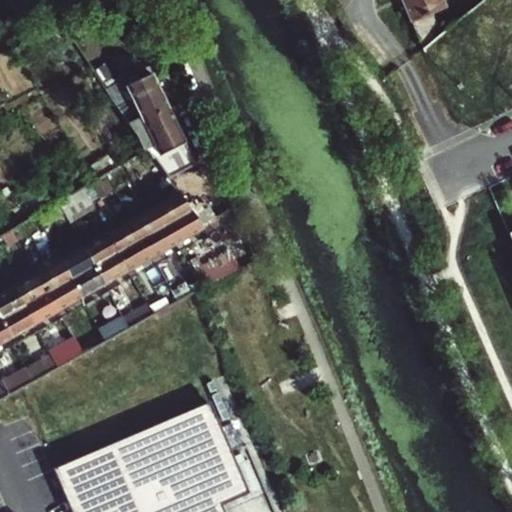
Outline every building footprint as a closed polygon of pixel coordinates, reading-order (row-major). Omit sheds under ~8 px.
[(401,0),(423,51),(426,49),(443,35),(433,12),(446,6),(443,0),(401,0)] [(58,21),(66,32),(81,22),(73,11),(58,21)] [(125,86),(140,118),(141,120),(167,108),(151,74),(125,86)] [(109,84),(104,87),(112,99),(117,95),(109,84)] [(123,98),(114,102),(129,123),(134,120),(123,98)] [(134,120),(129,123),(148,150),(169,181),(194,165),(167,108),(141,120),(140,118),(134,120)] [(126,181),(118,167),(105,175),(112,189),(126,181)] [(112,189),(105,175),(82,189),(87,198),(89,202),(112,189)] [(164,225),(190,211),(171,184),(161,190),(167,199),(154,206),(164,225)] [(64,212),(87,198),(82,189),(58,202),(64,212)] [(44,224),(64,212),(58,202),(38,214),(44,224)] [(140,239),(164,225),(154,206),(130,220),(140,239)] [(202,228),(200,225),(190,211),(164,225),(174,244),(202,228)] [(118,251),(140,239),(130,220),(107,233),(118,251)] [(151,257),(174,244),(164,225),(140,239),(151,257)] [(0,249),(17,239),(11,230),(0,236),(0,249)] [(94,265),(117,251),(118,251),(107,233),(83,247),(94,265)] [(128,270),(151,257),(140,239),(118,251),(117,251),(128,270)] [(70,278),(94,265),(83,247),(60,260),(70,278)] [(128,270),(117,251),(94,265),(104,283),(128,270)] [(192,256),(184,260),(200,288),(234,269),(224,253),(199,267),(192,256)] [(70,278),(60,260),(36,274),(46,292),(70,278)] [(81,296),(104,283),(94,265),(70,278),(81,296)] [(24,304),(46,292),(36,274),(14,287),(24,304)] [(176,302),(194,291),(187,277),(168,288),(176,302)] [(57,310),(81,296),(70,278),(46,292),(57,310)] [(24,304),(14,287),(0,294),(0,318),(22,306),(24,304)] [(168,288),(168,287),(144,300),(146,302),(153,315),(158,312),(176,302),(168,288)] [(24,304),(22,306),(32,324),(57,310),(46,292),(24,304)] [(129,328),(153,315),(146,302),(122,316),(129,328)] [(32,324),(22,306),(0,318),(0,323),(8,337),(32,324)] [(129,328),(122,316),(108,324),(104,317),(95,322),(99,328),(106,341),(129,328)] [(106,341),(99,328),(74,341),(81,354),(106,341)] [(81,354),(74,341),(49,354),(57,368),(72,360),(81,354)] [(57,368),(49,354),(25,367),(33,382),(57,368)] [(33,382),(25,367),(1,379),(10,395),(18,390),(33,382)] [(0,400),(10,395),(1,379),(0,379),(0,400)] [(75,511),(220,511),(218,506),(246,493),(229,452),(243,446),(232,421),(218,427),(208,404),(57,469),(75,511)]
